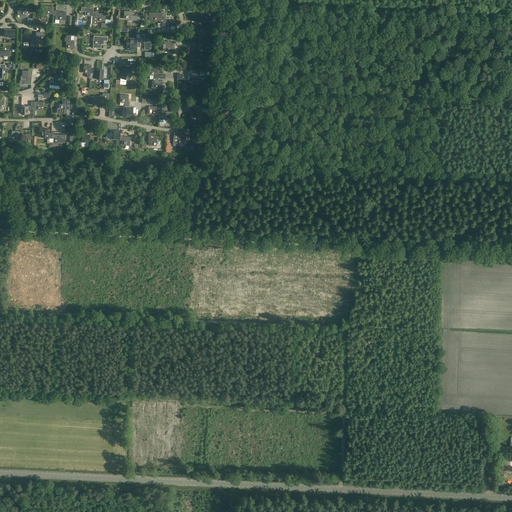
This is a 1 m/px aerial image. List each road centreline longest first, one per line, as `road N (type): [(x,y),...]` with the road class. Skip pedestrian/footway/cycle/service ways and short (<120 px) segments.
road 1 (tertiary): [(511,497),(0,473)]
road 2 (track): [(0,312),(338,330)]
road 3 (track): [(338,330),(346,347),(340,489)]
road 4 (track): [(343,413),(185,405)]
